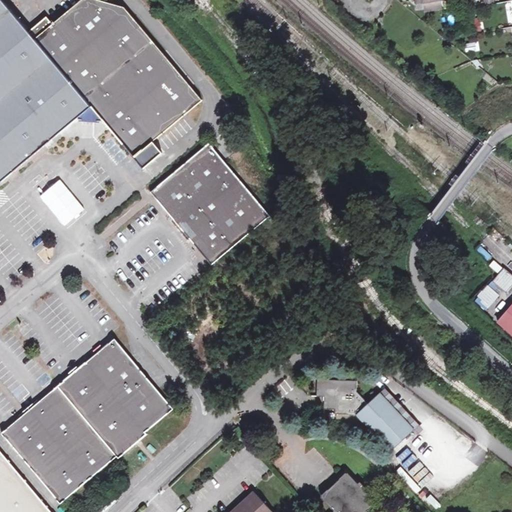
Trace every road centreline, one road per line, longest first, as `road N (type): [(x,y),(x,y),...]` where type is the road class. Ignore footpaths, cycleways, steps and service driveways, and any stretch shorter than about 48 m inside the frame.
road 1 (unclassified): [(511,129),(491,144),(423,232),(417,266),(425,292),(511,375)]
road 2 (unclassified): [(201,429),(108,511)]
